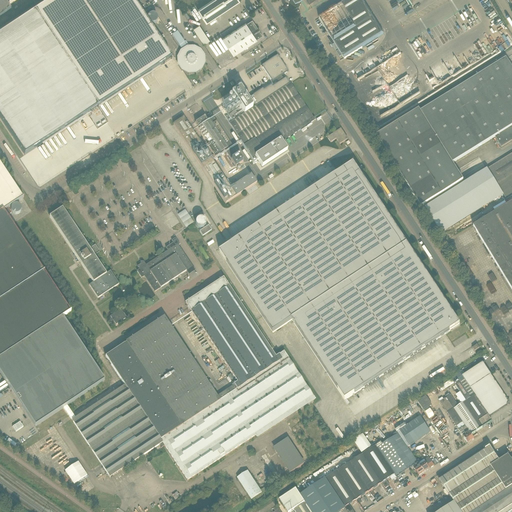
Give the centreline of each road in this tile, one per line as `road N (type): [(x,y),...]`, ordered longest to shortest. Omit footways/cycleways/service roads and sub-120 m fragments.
road 1 (tertiary): [(511,374),(290,35)]
road 2 (unclassified): [(290,35),(49,194),(31,196),(0,148)]
road 3 (unclassified): [(374,511),(505,426)]
road 4 (unknown): [(277,16),(267,27),(251,13),(212,39),(230,65),(244,65)]
